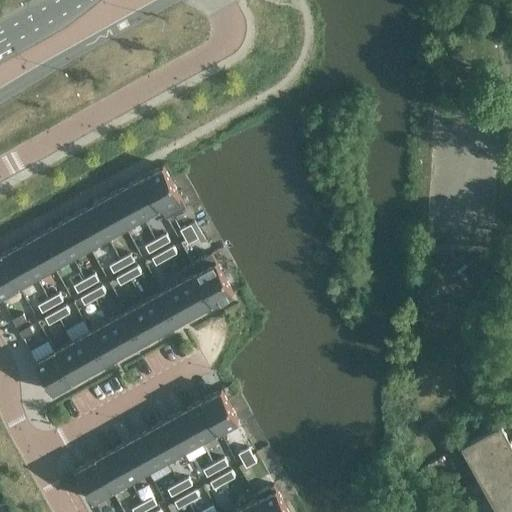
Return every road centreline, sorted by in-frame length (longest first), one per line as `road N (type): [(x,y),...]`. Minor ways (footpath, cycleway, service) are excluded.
road 1 (residential): [(216,0),(228,24),(222,45),(0,170)]
road 2 (tertiary): [(0,97),(170,0)]
road 3 (residential): [(34,454),(200,364)]
